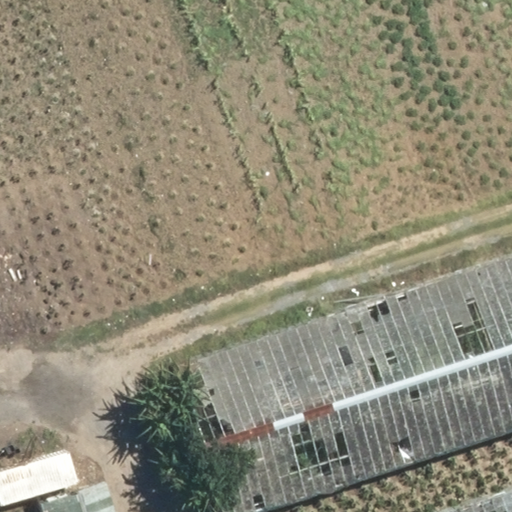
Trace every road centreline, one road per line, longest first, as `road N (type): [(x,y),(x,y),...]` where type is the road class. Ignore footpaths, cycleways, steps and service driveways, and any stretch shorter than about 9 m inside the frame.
road 1 (track): [(86,392),(118,358),(174,328),(511,217)]
road 2 (track): [(0,365),(24,365),(86,392),(127,441),(168,511)]
